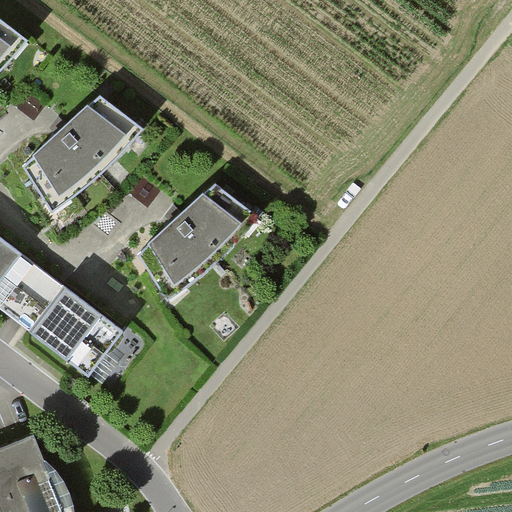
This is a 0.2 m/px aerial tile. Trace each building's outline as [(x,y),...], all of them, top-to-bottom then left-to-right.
[(0,73),(27,41),(0,19),(0,73)] [(144,130),(100,96),(90,106),(87,104),(33,156),(35,158),(24,167),(51,213),(85,190),(109,168),(144,130)] [(215,184),(137,252),(168,300),(198,278),(228,252),(258,216),(215,184)] [(0,310),(32,334),(90,378),(123,335),(65,291),(0,241),(0,310)] [(0,449),(0,511),(74,511),(73,496),(61,473),(43,460),(33,436),(0,449)]
